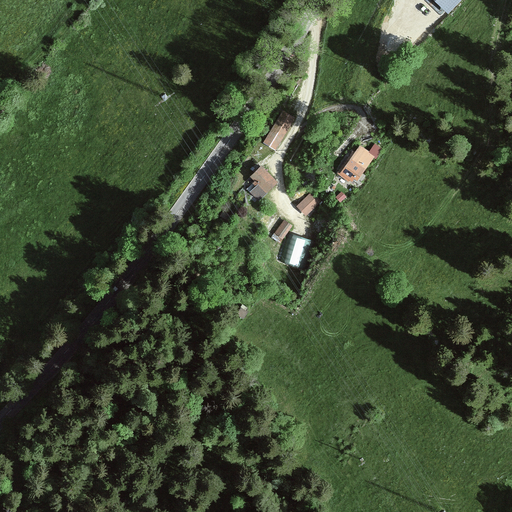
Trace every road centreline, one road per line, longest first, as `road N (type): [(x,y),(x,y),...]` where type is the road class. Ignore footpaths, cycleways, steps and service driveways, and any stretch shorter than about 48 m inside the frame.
road 1 (tertiary): [(323,0),(153,244),(0,413)]
road 2 (track): [(317,11),(317,57),(279,167)]
road 3 (track): [(0,97),(85,0)]
